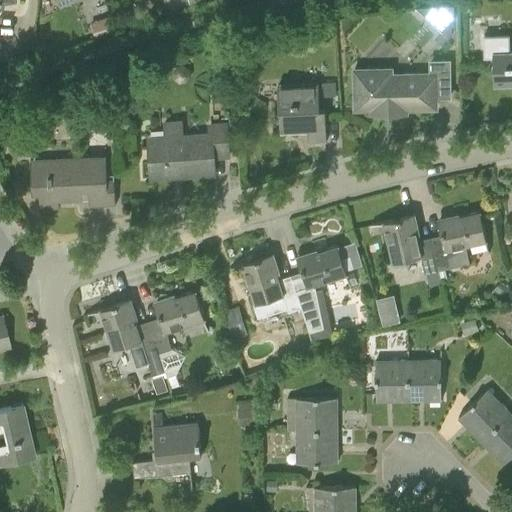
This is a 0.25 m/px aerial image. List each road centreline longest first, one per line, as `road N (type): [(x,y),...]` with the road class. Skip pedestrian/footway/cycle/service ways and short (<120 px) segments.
road 1 (residential): [(53,277),(246,212),(511,146)]
road 2 (residential): [(0,90),(139,40),(297,0)]
road 3 (residential): [(77,511),(81,450),(62,366)]
